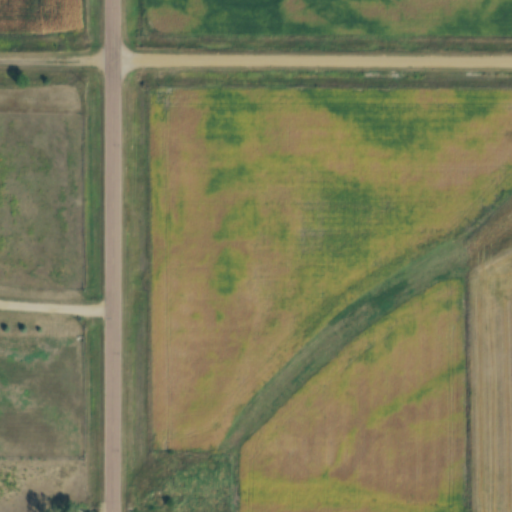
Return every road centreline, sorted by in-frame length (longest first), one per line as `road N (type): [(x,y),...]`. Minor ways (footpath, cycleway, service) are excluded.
road 1 (residential): [(511,59),(0,58)]
road 2 (tertiary): [(111,511),(112,0)]
